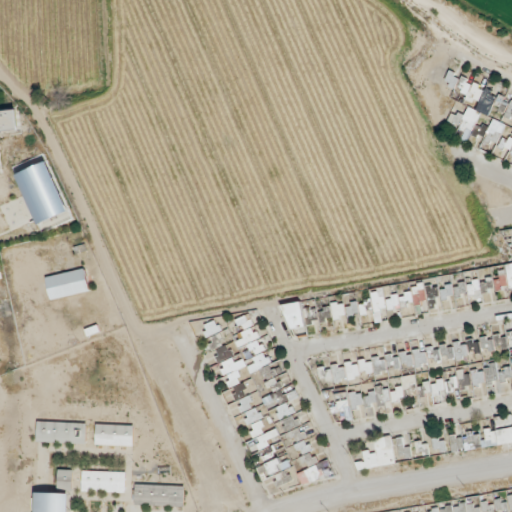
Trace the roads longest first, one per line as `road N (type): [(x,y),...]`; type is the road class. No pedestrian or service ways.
road 1 (residential): [(295,511),(511,465)]
road 2 (residential): [(294,355),(511,314)]
road 3 (residential): [(511,403),(331,440)]
